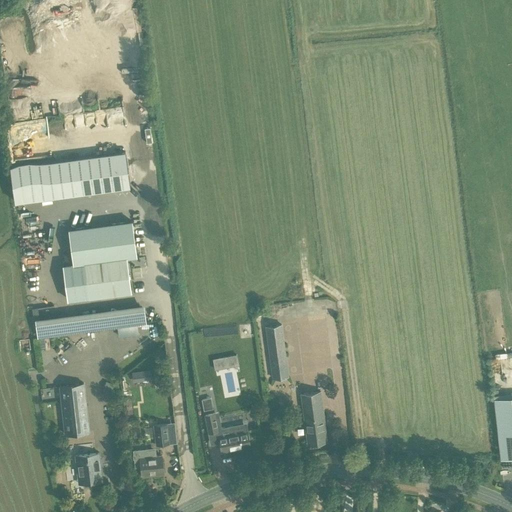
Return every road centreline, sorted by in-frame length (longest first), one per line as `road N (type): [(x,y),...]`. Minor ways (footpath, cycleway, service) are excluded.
road 1 (tertiary): [(511,508),(457,485),(343,470),(272,477),(182,511)]
road 2 (unknown): [(196,504),(145,199)]
road 3 (unknown): [(118,511),(93,354)]
